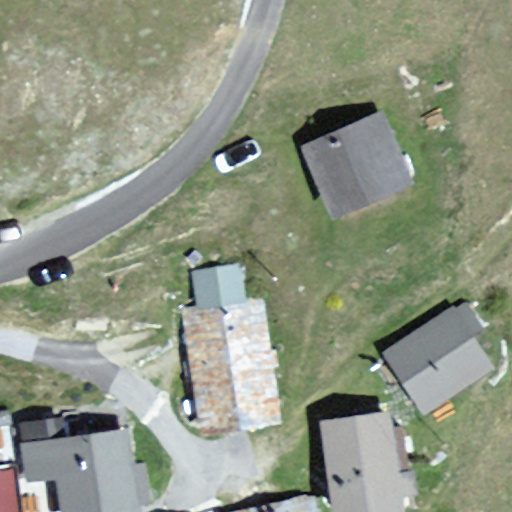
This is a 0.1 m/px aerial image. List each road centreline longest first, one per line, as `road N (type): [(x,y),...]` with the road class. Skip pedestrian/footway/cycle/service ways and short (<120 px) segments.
road 1 (residential): [(0,258),(150,166),(230,89),(265,0)]
road 2 (residential): [(0,338),(143,382),(173,426),(217,461)]
